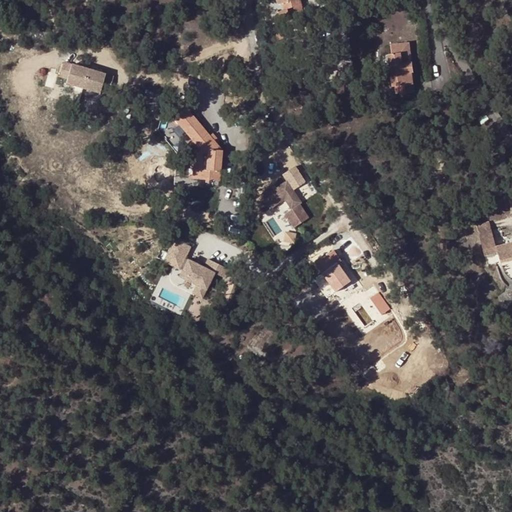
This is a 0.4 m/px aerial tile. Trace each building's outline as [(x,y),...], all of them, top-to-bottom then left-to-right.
[(277,0),(279,5),(282,5),(284,12),(278,14),(279,16),(282,15),(285,25),(288,24),(289,25),(295,24),(294,19),(300,17),(298,9),(301,8),(298,0),(277,0)] [(294,19),(295,24),(305,21),(301,8),(298,9),(300,17),(294,19)] [(278,42),(289,39),(285,25),(282,15),(279,16),(272,18),(278,42)] [(397,94),(414,92),(413,78),(414,78),(414,76),(410,76),(409,72),(413,71),(412,63),(411,63),(408,43),(391,45),(393,55),(389,56),(392,78),(393,87),(396,87),(397,94)] [(386,79),(392,78),(389,56),(383,56),(386,79)] [(66,82),(83,88),(88,69),(79,66),(78,68),(74,67),(75,65),(63,61),(59,76),(67,78),(66,82)] [(101,88),(109,91),(113,77),(101,73),(101,75),(97,74),(97,72),(88,69),(83,88),(99,93),(101,88)] [(302,90),(310,90),(310,85),(295,86),(296,105),(303,105),(302,90)] [(310,90),(302,90),(303,105),(311,104),(310,90)] [(211,181),(219,181),(221,158),(218,158),(218,150),(219,149),(215,144),(209,137),(184,106),(172,116),(200,151),(193,156),(192,179),(206,180),(206,183),(211,183),(211,181)] [(212,134),(209,137),(215,144),(218,141),(212,134)] [(301,204),(287,182),(276,189),(277,191),(274,193),(273,191),(262,199),(270,211),(284,201),(291,211),(301,204)] [(188,257),(193,244),(175,237),(163,268),(196,280),(192,290),(219,300),(232,267),(209,259),(207,264),(188,257)] [(511,256),(511,242),(496,247),(500,260),(511,256)] [(315,265),(334,292),(349,281),(337,264),(339,262),(332,252),(315,265)]
